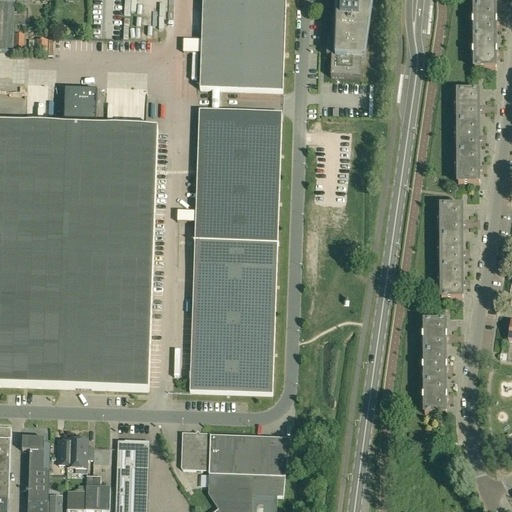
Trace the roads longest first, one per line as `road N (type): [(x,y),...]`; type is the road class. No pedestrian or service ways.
road 1 (secondary): [(354,511),(417,67),(414,37)]
road 2 (unclassified): [(275,415),(291,391),(304,0)]
road 3 (residential): [(487,497),(470,438),(469,383),(511,88)]
road 4 (unclassified): [(275,415),(0,412)]
